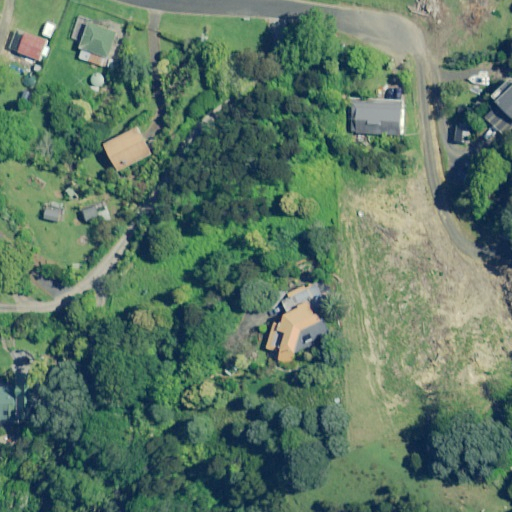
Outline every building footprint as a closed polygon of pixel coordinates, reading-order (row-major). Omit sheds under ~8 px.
[(80,18),(72,37),(81,40),(84,32),(87,33),(81,48),(84,49),(81,58),(106,67),(119,33),(84,20),(80,18)] [(60,26),(51,22),(46,35),(54,39),(60,26)] [(21,52),(40,61),(42,55),(48,57),(50,52),(52,48),(47,46),(49,40),(30,32),(29,33),(22,30),(11,52),(19,56),(21,52)] [(494,97),(480,111),(496,127),(502,134),(511,124),(511,79),(501,90),(494,97)] [(406,103),(354,101),(353,131),(357,131),(357,134),(405,136),(406,103)] [(155,154),(141,127),(107,144),(121,171),(155,154)] [(83,208),(87,222),(106,216),(107,221),(112,219),(107,201),(83,208)] [(66,208),(50,204),(49,208),(46,207),(43,218),(63,223),(66,208)] [(284,303),(288,314),(286,315),(284,322),(278,320),(268,349),(275,351),(276,347),(282,349),(278,359),(293,364),(305,331),(347,316),(334,279),(298,291),(300,297),(284,303)] [(0,420),(1,421),(1,431),(45,432),(46,388),(8,388),(0,387),(0,420)]
